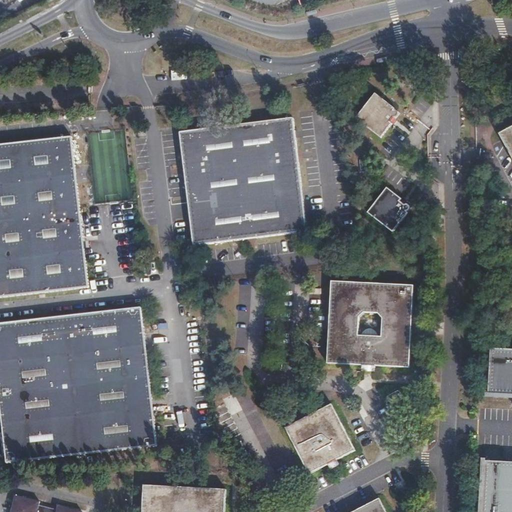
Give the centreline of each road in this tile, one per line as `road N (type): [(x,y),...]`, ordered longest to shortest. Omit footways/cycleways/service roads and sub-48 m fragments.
road 1 (unclassified): [(448,33),(454,268),(443,511)]
road 2 (tertiary): [(152,35),(185,33),(291,64),(448,33)]
road 3 (tertiary): [(440,0),(298,32),(267,30),(185,0)]
road 4 (unknown): [(307,368),(277,380),(257,367),(263,265)]
road 5 (unknown): [(450,104),(396,162),(452,203)]
road 6 (unknown): [(287,511),(229,393)]
road 7 (unknown): [(394,461),(371,414),(307,368)]
